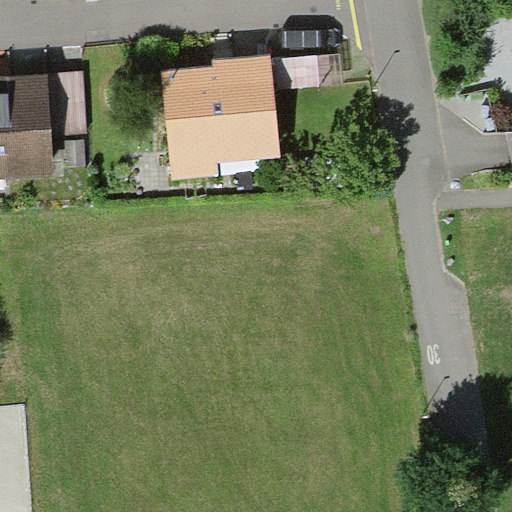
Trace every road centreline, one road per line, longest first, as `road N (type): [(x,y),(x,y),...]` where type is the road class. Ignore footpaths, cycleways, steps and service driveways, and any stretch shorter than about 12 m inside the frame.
road 1 (residential): [(471,511),(390,0)]
road 2 (residential): [(354,0),(0,22)]
